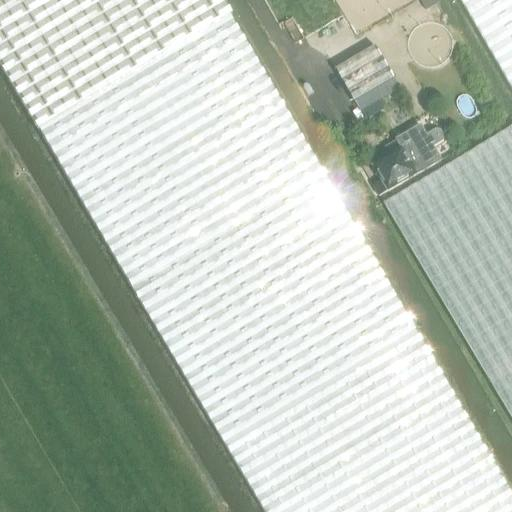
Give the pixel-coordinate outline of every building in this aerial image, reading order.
[(0,0),(0,69),(63,176),(261,511),(511,511),(511,498),(228,16),(229,15),(220,0),(0,0)] [(511,0),(457,0),(511,94),(511,0)] [(359,113),(360,113),(399,90),(375,48),(335,72),(359,113)] [(402,151),(373,167),(388,193),(442,162),(435,149),(444,143),(445,139),(442,133),(437,132),(428,137),(422,127),(396,142),(402,151)] [(511,128),(383,205),(511,420),(511,128)]
